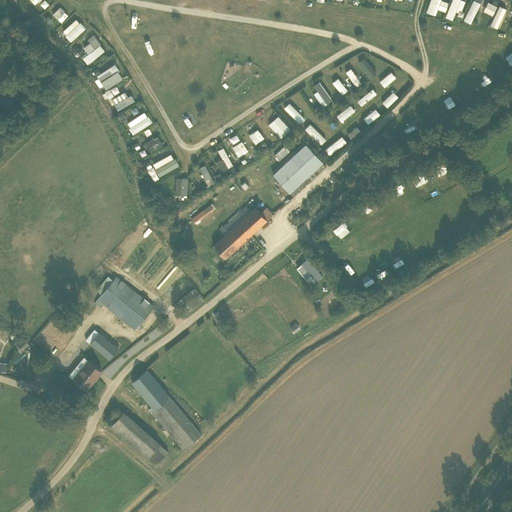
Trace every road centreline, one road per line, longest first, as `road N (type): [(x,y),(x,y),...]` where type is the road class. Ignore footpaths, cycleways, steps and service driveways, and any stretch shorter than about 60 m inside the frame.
road 1 (unclassified): [(21,511),(68,465),(123,372),(360,180),(483,124),(511,100)]
road 2 (track): [(362,44),(189,149),(107,21),(109,3),(349,40)]
